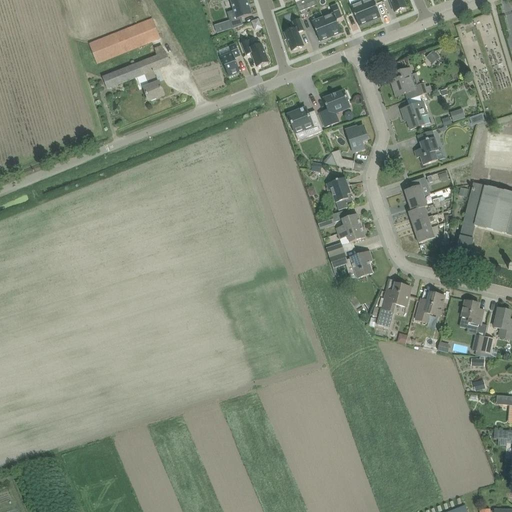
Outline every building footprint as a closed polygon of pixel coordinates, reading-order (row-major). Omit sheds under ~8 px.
[(230,20),(232,28),(243,23),(241,17),(251,14),(247,0),(230,0),(233,10),(227,12),(230,20)] [(315,0),(306,0),(296,4),(299,13),(318,5),(315,0)] [(366,5),(373,24),(384,20),(378,6),(384,3),(382,0),(375,0),(376,1),(365,5),(366,5)] [(383,0),(384,1),(387,0),(390,0),(395,13),(407,9),(403,0),(383,0)] [(373,24),(366,5),(355,9),(352,2),(346,5),(351,16),(356,15),(363,29),(373,24)] [(323,19),(331,38),(342,33),(336,19),(342,17),(337,6),(332,8),(334,15),(323,19)] [(160,40),(152,19),(89,44),(97,65),(160,40)] [(331,38),(323,19),(313,23),(320,42),(331,38)] [(216,34),(231,29),(228,20),(213,25),(216,34)] [(285,33),(293,52),(304,47),(298,33),(304,31),(299,20),(293,22),(296,29),(285,33)] [(256,31),(261,29),(259,21),(253,23),(256,31)] [(248,41),(242,44),(247,56),(252,54),(258,68),(269,63),(260,41),(250,45),(248,41)] [(222,58),(229,77),(240,73),(235,59),(240,56),(236,45),(230,47),(233,54),(222,58)] [(103,77),(104,80),(108,89),(145,75),(149,86),(144,89),(149,102),(165,96),(159,82),(158,83),(154,71),(171,65),(166,52),(103,77)] [(433,52),(431,55),(437,61),(440,58),(433,52)] [(410,77),(412,76),(410,69),(394,74),(396,80),(395,81),(396,86),(393,87),(397,97),(405,94),(408,101),(417,98),(428,94),(426,88),(425,84),(413,88),(410,77)] [(351,108),(350,108),(348,102),(350,101),(347,93),(345,93),(344,91),(323,99),(328,111),(320,114),(325,128),(339,123),(336,114),(351,108)] [(423,103),(411,107),(401,110),(404,119),(406,119),(410,131),(424,126),(421,118),(427,116),(423,103)] [(323,132),(317,115),(315,112),(309,114),(306,108),(304,109),(300,111),(288,116),(289,117),(287,118),(290,126),(292,125),(296,134),(303,131),(306,138),(306,139),(323,132)] [(463,110),(451,114),(454,123),(466,119),(463,110)] [(482,114),(473,118),(475,126),(485,122),(482,114)] [(450,118),(442,120),(444,128),(452,125),(450,118)] [(357,127),(346,131),(354,154),(364,150),(362,143),(363,142),(363,143),(364,142),(366,141),(366,142),(367,141),(369,140),(364,127),(358,129),(357,127)] [(433,132),(427,133),(418,137),(422,149),(415,152),(417,159),(421,158),(423,166),(433,163),(439,161),(436,152),(439,151),(433,132)] [(324,166),(337,167),(334,160),(333,156),(324,166)] [(343,160),(342,158),(334,160),(337,167),(353,170),(354,162),(343,160)] [(321,173),(322,165),(314,164),(312,172),(321,173)] [(439,176),(441,183),(449,181),(447,173),(439,176)] [(339,211),(343,210),(348,208),(346,201),(352,198),(348,187),(350,186),(348,181),(346,181),(345,179),(336,182),(327,185),(330,191),(332,191),(337,204),(336,204),(339,211)] [(511,193),(474,184),(461,234),(472,237),(475,227),(511,237),(511,231),(511,193)] [(405,192),(408,202),(424,197),(421,187),(405,192)] [(469,190),(461,188),(459,196),(467,198),(469,190)] [(408,202),(412,212),(412,213),(425,208),(427,208),(424,197),(408,202)] [(428,218),(425,208),(412,213),(412,212),(409,213),(412,224),(428,218)] [(335,222),(341,221),(339,213),(333,214),(335,222)] [(320,231),(325,229),(324,224),(333,221),(332,215),(322,219),(316,220),(320,231)] [(358,215),(348,218),(343,220),(345,226),(337,229),(339,235),(362,227),(358,215)] [(412,224),(416,234),(432,229),(430,223),(435,222),(433,217),(428,218),(412,224)] [(362,227),(339,235),(341,241),(349,238),(351,244),(356,242),(365,239),(362,227)] [(435,239),(432,229),(416,234),(419,244),(435,239)] [(472,239),(472,237),(461,234),(455,258),(469,261),(474,240),(472,239)] [(341,244),(327,249),(330,259),(345,254),(341,244)] [(358,279),(364,277),(373,274),(369,263),(373,261),(370,253),(360,256),(351,259),(358,279)] [(349,264),(345,254),(330,259),(334,269),(349,264)] [(384,303),(382,309),(378,326),(389,329),(391,321),(393,312),(394,312),(396,305),(406,308),(409,298),(412,289),(396,285),(393,295),(386,293),(384,303)] [(441,317),(446,297),(431,293),(428,304),(422,302),(417,320),(427,323),(430,314),(441,317)] [(469,330),(470,324),(481,326),(482,323),(484,313),(478,312),(480,305),(465,302),(463,312),(462,318),(460,328),(469,330)] [(511,340),(511,323),(509,323),(511,312),(498,309),(496,319),(494,328),(504,330),(503,338),(511,340)] [(405,344),(406,335),(398,335),(397,343),(405,344)] [(476,336),(473,351),(482,354),(485,338),(476,336)] [(494,340),(490,339),(485,338),(482,354),(481,357),(497,358),(498,352),(492,350),(494,340)] [(438,351),(448,354),(450,346),(440,343),(438,351)] [(485,367),(485,358),(480,358),(480,360),(472,359),(471,367),(485,367)] [(486,390),(484,382),(474,384),(475,392),(486,390)] [(511,398),(497,396),(496,405),(511,407),(511,408),(511,407),(511,398)] [(511,439),(511,432),(494,431),(494,440),(502,441),(511,441),(511,439)]
